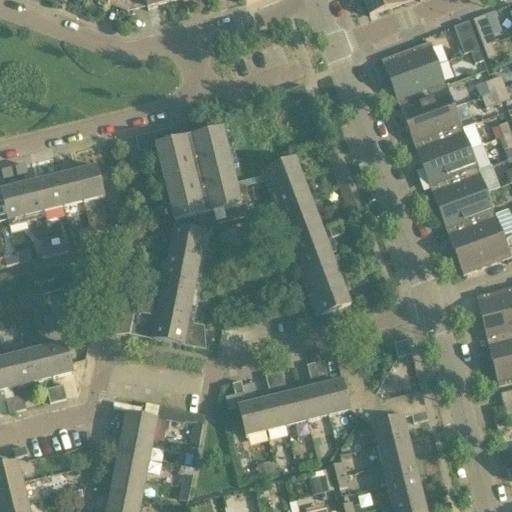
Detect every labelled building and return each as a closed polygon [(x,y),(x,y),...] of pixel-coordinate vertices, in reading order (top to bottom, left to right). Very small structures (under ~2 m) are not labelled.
[(87,0),(108,7),(108,6),(127,13),(127,0),(87,0)] [(127,0),(127,13),(147,8),(147,10),(169,4),(168,0),(127,0)] [(361,0),(369,18),(407,4),(417,0),(361,0)] [(491,46),(496,45),(485,17),(473,22),(483,49),(491,46)] [(470,54),(471,55),(479,52),(468,23),(453,29),(464,57),(470,54)] [(390,85),(438,67),(430,45),(381,63),(390,85)] [(491,46),(483,49),(488,61),(496,58),(491,46)] [(479,52),(471,55),(475,66),(483,63),(479,52)] [(438,67),(390,85),(398,106),(446,88),(438,67)] [(497,93),(505,90),(501,78),(492,81),(497,93)] [(484,84),(489,96),(497,93),(492,81),(484,84)] [(284,109),(308,100),(303,87),(279,96),(284,109)] [(446,88),(398,106),(406,128),(454,110),(446,88)] [(505,90),(497,93),(501,105),(510,102),(505,90)] [(485,111),(493,108),(501,105),(497,93),(489,96),(480,99),(485,111)] [(454,110),(406,128),(414,149),(462,131),(475,126),(472,119),(460,124),(454,110)] [(264,184),(262,179),(235,185),(227,150),(227,132),(227,130),(174,144),(170,130),(135,139),(139,154),(156,150),(174,225),(176,225),(176,229),(174,228),(159,309),(141,306),(139,315),(133,314),(129,337),(205,352),(204,328),(193,326),(212,228),(250,219),(247,206),(241,207),(236,190),(264,184)] [(422,170),(470,152),(462,131),(414,149),(422,170)] [(511,160),(511,149),(507,151),(503,153),(507,162),(511,160)] [(430,192),(479,174),(470,152),(422,170),(430,192)] [(335,182),(344,179),(336,157),(327,161),(335,182)] [(267,190),(301,177),(294,160),(265,171),(266,172),(261,174),(262,179),(264,184),(267,190)] [(17,178),(27,176),(25,167),(15,169),(17,178)] [(76,174),(83,204),(104,199),(97,169),(76,174)] [(4,181),(13,179),(11,170),(2,172),(4,181)] [(56,179),(63,209),(83,204),(76,174),(56,179)] [(438,213),(487,195),(479,174),(430,192),(438,213)] [(273,206),(307,193),(301,177),(267,190),(273,206)] [(36,183),(44,214),(63,209),(56,179),(36,183)] [(344,179),(335,182),(342,199),(350,195),(344,179)] [(44,214),(36,183),(24,187),(23,182),(17,183),(26,218),(44,214)] [(0,192),(8,223),(26,218),(17,183),(9,185),(10,190),(0,192)] [(313,209),(307,193),(273,206),(279,222),(313,209)] [(350,195),(342,199),(349,217),(357,214),(350,195)] [(446,234),(495,216),(487,195),(438,213),(446,234)] [(313,209),(279,222),(285,237),(319,224),(313,209)] [(455,256),(503,237),(495,216),(446,234),(455,256)] [(123,290),(135,226),(127,224),(115,288),(123,290)] [(291,253),(325,239),(319,224),(285,237),(291,253)] [(343,238),(339,228),(327,233),(331,243),(343,238)] [(92,239),(94,247),(106,244),(104,236),(92,239)] [(503,237),(455,256),(463,278),(511,260),(503,237)] [(94,247),(92,239),(80,242),(82,250),(94,247)] [(297,270),(331,257),(325,239),(291,253),(297,270)] [(52,248),(54,257),(66,254),(64,246),(52,248)] [(366,263),(375,260),(370,247),(361,250),(366,263)] [(54,257),(52,248),(39,252),(41,260),(54,257)] [(331,257),(297,270),(304,287),(338,274),(331,257)] [(5,269),(18,266),(16,258),(3,261),(5,269)] [(375,260),(366,263),(372,279),(381,276),(375,260)] [(348,288),(344,277),(339,278),(338,274),(304,287),(310,303),(348,288)] [(381,276),(372,279),(378,294),(386,290),(381,276)] [(350,292),(348,288),(310,303),(316,320),(350,307),(345,294),(350,292)] [(481,322),(511,314),(511,289),(476,299),(481,322)] [(114,338),(119,308),(111,307),(106,336),(114,338)] [(487,344),(511,337),(511,314),(481,322),(487,344)] [(492,366),(511,361),(511,337),(487,344),(492,366)] [(408,342),(401,344),(405,358),(411,356),(408,342)] [(405,358),(401,344),(394,345),(398,359),(405,358)] [(66,345),(45,350),(53,380),(73,375),(66,345)] [(53,380),(45,350),(24,355),(32,385),(53,380)] [(32,385),(24,355),(4,360),(12,390),(32,385)] [(335,359),(341,383),(342,383),(349,413),(361,420),(374,397),(365,392),(356,355),(335,359)] [(0,360),(0,393),(12,390),(4,360),(0,360)] [(511,361),(492,366),(498,389),(511,385),(511,361)] [(315,365),(318,379),(327,377),(323,363),(315,365)] [(318,379),(315,365),(307,368),(310,381),(318,379)] [(273,376),(276,389),(284,387),(281,374),(273,376)] [(276,389),(273,376),(265,378),(269,391),(276,389)] [(328,418),(349,413),(342,383),(341,383),(321,388),(328,418)] [(236,397),(243,395),(240,384),(233,386),(236,397)] [(55,389),(59,404),(66,402),(63,387),(55,389)] [(300,393),(307,424),(328,418),(321,388),(300,393)] [(59,404),(55,389),(46,392),(50,406),(59,404)] [(502,407),(511,404),(511,392),(499,395),(502,407)] [(307,424),(300,393),(279,398),(286,429),(307,424)] [(426,413),(421,394),(384,403),(374,397),(361,420),(372,427),(402,419),(403,420),(411,418),(411,417),(426,413)] [(14,400),(17,413),(25,411),(22,398),(14,400)] [(259,403),(266,434),(286,429),(279,398),(259,403)] [(17,413),(14,400),(6,402),(10,416),(17,413)] [(266,434),(259,403),(238,408),(245,439),(266,434)] [(511,404),(502,407),(505,418),(511,416),(511,404)] [(159,409),(157,421),(185,426),(187,415),(159,409)] [(428,422),(426,414),(426,413),(411,417),(411,418),(413,426),(428,422)] [(122,436),(163,444),(166,425),(157,423),(157,421),(126,415),(122,436)] [(372,427),(378,448),(408,441),(403,420),(402,419),(372,427)] [(194,425),(191,437),(201,439),(204,427),(194,425)] [(118,456),(149,462),(153,443),(162,445),(163,444),(122,436),(118,456)] [(191,437),(189,449),(199,451),(201,439),(191,437)] [(408,441),(378,448),(382,468),(413,460),(408,441)] [(15,461),(28,458),(26,449),(13,452),(15,461)] [(149,462),(118,456),(114,476),(145,482),(149,462)] [(413,460),(382,468),(387,488),(418,480),(413,460)] [(0,490),(22,485),(17,464),(0,467),(0,490)] [(257,468),(259,478),(274,474),(272,464),(257,468)] [(336,480),(345,478),(342,465),(333,467),(336,480)] [(110,496),(141,502),(145,482),(114,476),(110,496)] [(181,489),(191,491),(193,479),(184,477),(181,489)] [(324,478),(310,482),(313,495),(328,492),(324,478)] [(345,478),(336,480),(339,492),(348,490),(345,478)] [(392,508),(422,500),(418,480),(387,488),(392,508)] [(22,485),(0,490),(0,511),(28,506),(22,485)] [(191,491),(181,489),(179,501),(189,503),(191,491)] [(256,492),(258,501),(270,498),(267,489),(256,492)] [(139,511),(141,502),(110,496),(107,511),(139,511)] [(425,511),(422,500),(392,508),(393,511),(425,511)]
